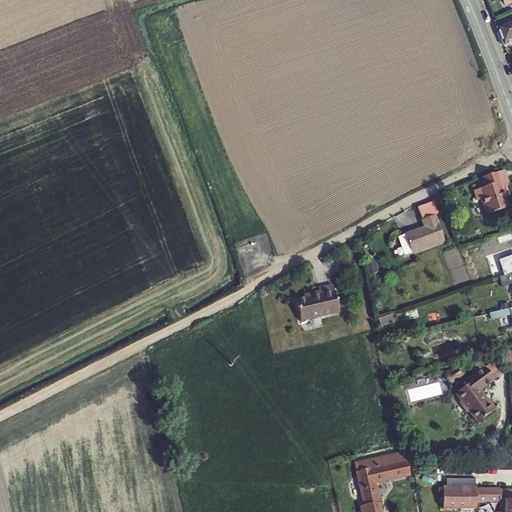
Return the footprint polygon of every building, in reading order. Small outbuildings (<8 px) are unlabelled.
[(511,43),(511,21),(497,30),(504,47),(511,43)] [(501,171),(479,178),(482,188),(471,192),(474,201),(479,200),(480,204),(502,197),(499,189),(505,187),(501,171)] [(502,197),(480,204),(484,215),(505,208),(502,197)] [(398,236),(404,254),(443,241),(434,215),(421,219),(424,227),(398,236)] [(318,302),(302,305),(294,307),(299,329),(338,320),(332,293),(317,296),(317,298),(318,302)] [(497,302),(499,310),(506,309),(504,300),(497,302)] [(499,310),(495,311),(497,317),(510,314),(511,324),(511,312),(511,308),(506,309),(499,310)] [(490,364),(483,369),(492,381),(498,376),(490,364)] [(492,381),(483,369),(464,383),(466,386),(455,394),(460,402),(458,403),(466,414),(468,412),(476,423),(494,410),(487,401),(485,402),(483,398),(481,399),(476,393),(478,391),(492,381)] [(379,511),(377,503),(373,483),(410,475),(405,452),(353,463),(363,506),(358,507),(359,511),(379,511)] [(442,488),(441,497),(482,493),(491,490),(477,490),(477,488),(442,488)] [(511,511),(511,491),(499,492),(499,490),(491,490),(482,493),(441,497),(441,511),(477,511),(477,502),(499,502),(498,511),(511,511)]
